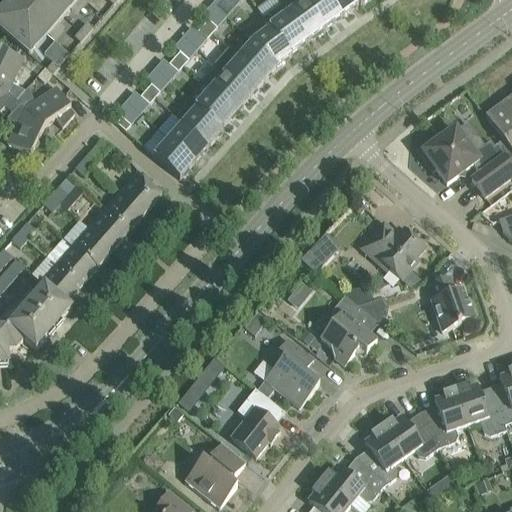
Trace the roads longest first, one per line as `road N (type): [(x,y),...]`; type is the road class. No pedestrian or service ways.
road 1 (secondary): [(130,376),(349,132)]
road 2 (residential): [(272,511),(335,434),(379,398),(511,347)]
road 3 (residential): [(217,231),(84,375),(0,421)]
road 4 (residential): [(217,231),(95,124),(41,176),(10,183),(0,195)]
road 5 (residential): [(511,330),(486,259),(349,132)]
road 6 (secondary): [(349,132),(511,9)]
road 7 (secondary): [(0,477),(75,444),(130,376)]
road 8 (secondary): [(130,376),(52,428),(0,448)]
